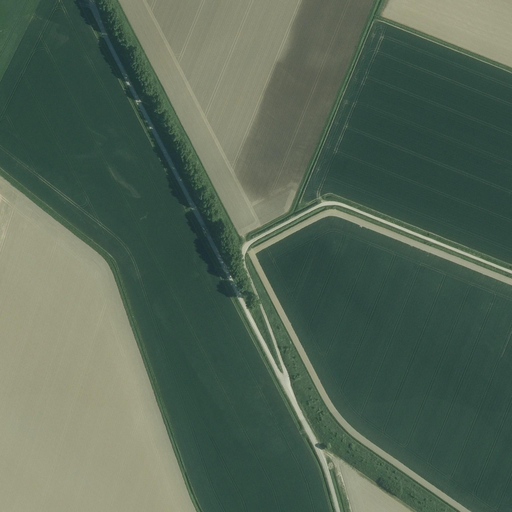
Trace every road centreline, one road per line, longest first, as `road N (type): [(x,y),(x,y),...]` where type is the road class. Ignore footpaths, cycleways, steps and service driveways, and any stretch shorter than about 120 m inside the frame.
road 1 (unclassified): [(511,272),(328,202),(249,242),(242,259),(289,394)]
road 2 (unclassified): [(289,394),(91,0)]
road 3 (unclassified): [(339,511),(289,394)]
